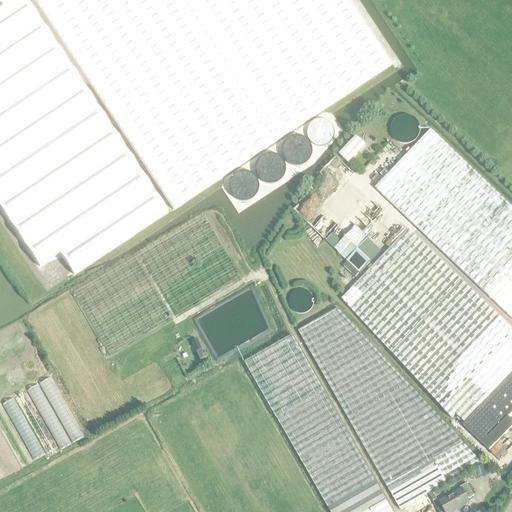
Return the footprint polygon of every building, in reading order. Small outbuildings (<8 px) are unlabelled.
[(0,0),(0,208),(39,266),(58,253),(72,275),(167,212),(96,105),(26,0),(0,0)] [(33,0),(88,82),(172,208),(390,63),(348,0),(33,0)] [(511,207),(495,191),(494,192),(432,131),(377,189),(511,318),(511,207)] [(366,145),(356,136),(338,154),(348,164),(366,145)] [(293,210),(360,274),(381,252),(363,234),(351,245),(302,198),(293,210)] [(489,450),(511,426),(511,421),(508,418),(511,413),(511,329),(408,230),(342,299),(451,419),(456,414),(465,423),(463,425),(489,450)] [(401,511),(417,511),(432,504),(427,494),(481,463),(337,309),(298,330),(399,508),(400,508),(401,511)] [(392,511),(292,336),(245,363),(330,511),(392,511)] [(486,465),(474,469),(477,478),(489,474),(486,465)] [(466,483),(460,487),(461,489),(439,501),(445,511),(452,511),(469,502),(467,499),(473,495),(466,483)]
